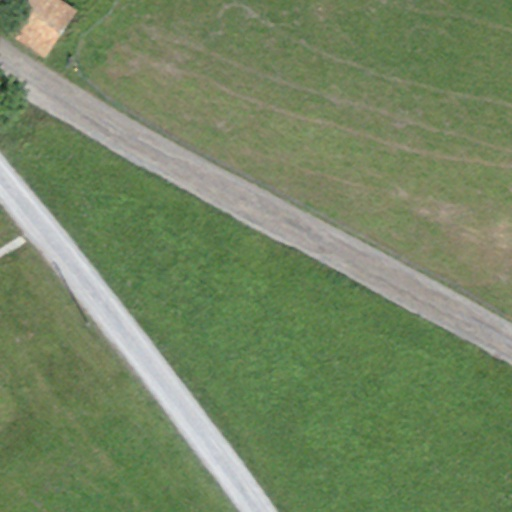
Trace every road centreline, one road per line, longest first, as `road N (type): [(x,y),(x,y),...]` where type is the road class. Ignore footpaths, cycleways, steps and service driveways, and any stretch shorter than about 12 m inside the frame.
road 1 (track): [(0,53),(192,177),(511,345)]
road 2 (residential): [(0,176),(255,511)]
